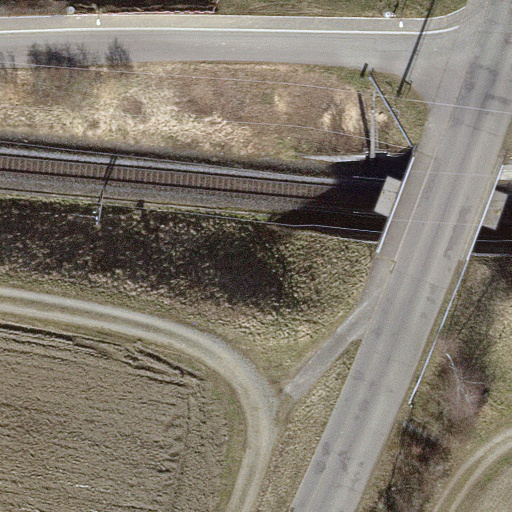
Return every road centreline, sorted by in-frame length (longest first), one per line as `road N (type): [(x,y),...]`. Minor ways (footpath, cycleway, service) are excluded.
road 1 (residential): [(494,71),(376,53),(0,48)]
road 2 (track): [(0,302),(161,335),(201,351),(274,406),(417,285)]
road 3 (tertiary): [(494,71),(370,408),(321,511)]
road 4 (track): [(241,387),(257,418),(259,447),(239,511)]
